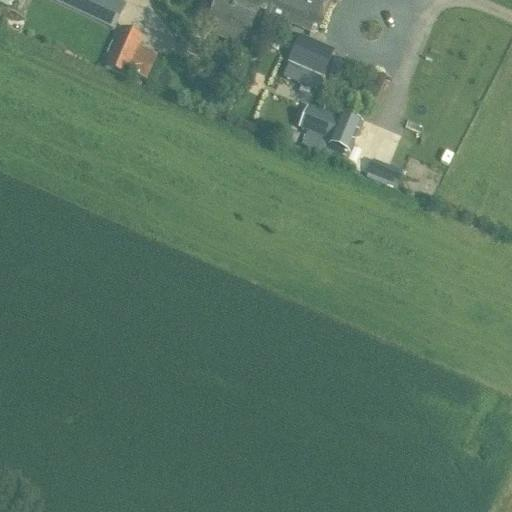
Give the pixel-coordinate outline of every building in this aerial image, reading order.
[(106,0),(45,0),(113,31),(124,8),(106,0)] [(215,23),(209,36),(241,50),(237,59),(250,65),(266,26),(256,21),(261,11),(264,12),(260,20),(267,24),(273,10),(277,0),(251,0),(252,0),(249,6),(236,0),(220,0),(212,21),(215,23)] [(326,0),(277,0),(273,10),(317,29),(329,1),(326,0)] [(145,75),(157,49),(121,32),(105,67),(126,77),(130,68),(145,75)] [(298,40),(282,79),(299,86),(301,80),(318,86),(332,53),(298,40)] [(203,88),(196,106),(222,116),(229,98),(203,88)] [(327,148),(349,157),(362,126),(340,117),(338,121),(307,108),(298,130),(329,143),(327,148)]
